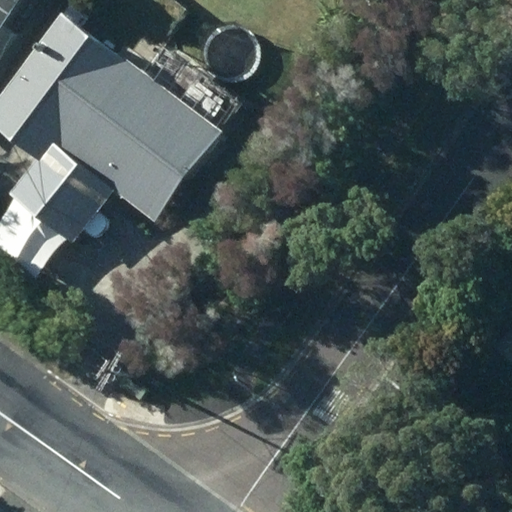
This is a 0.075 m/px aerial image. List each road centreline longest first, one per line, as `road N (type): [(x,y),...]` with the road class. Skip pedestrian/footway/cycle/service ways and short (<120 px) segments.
road 1 (residential): [(511,87),(424,243),(240,511)]
road 2 (tertiary): [(133,511),(0,421)]
